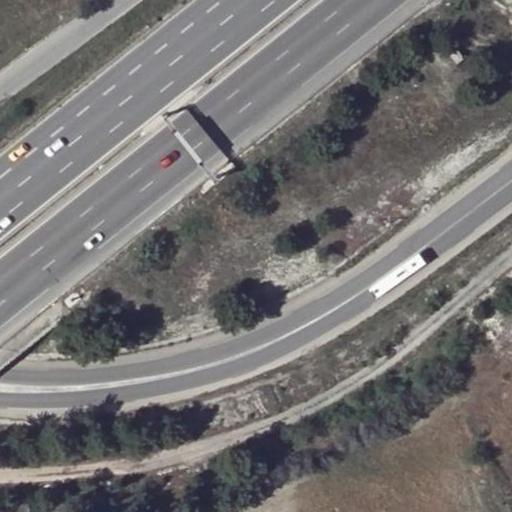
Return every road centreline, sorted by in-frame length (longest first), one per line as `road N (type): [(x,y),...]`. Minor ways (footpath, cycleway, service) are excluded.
road 1 (secondary): [(0,403),(155,391),(251,364),(320,328),(511,183)]
road 2 (track): [(0,477),(97,475),(212,443),(367,374),(511,259)]
road 3 (secondary): [(511,178),(316,302),(223,345),(110,373),(0,375)]
road 4 (motorway): [(0,292),(367,0)]
road 5 (motorway): [(257,0),(0,202)]
road 6 (tertiary): [(110,0),(0,83)]
